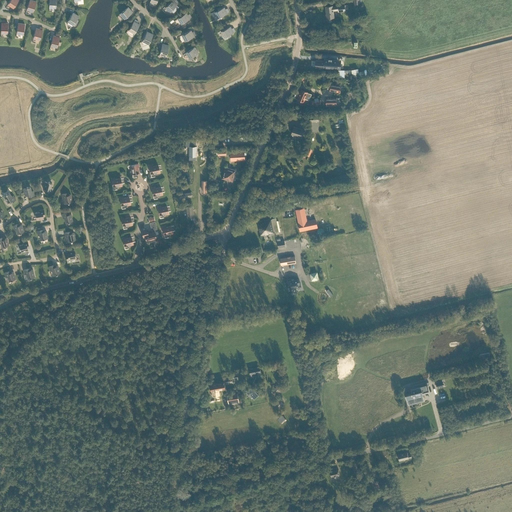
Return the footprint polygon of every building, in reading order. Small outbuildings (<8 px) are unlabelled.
[(10,0),(7,5),(13,9),(18,0),(10,0)] [(32,0),(29,0),(26,10),(33,12),(36,1),(32,0)] [(171,0),(165,8),(170,12),(171,11),(174,13),(178,8),(175,6),(177,4),(178,2),(175,0),(174,0),(174,1),(172,0),(171,0)] [(327,17),(327,18),(328,22),(331,22),(331,18),(334,17),(333,11),(338,10),(338,6),(337,5),(332,6),(326,7),(326,14),(325,15),(326,17),(326,18),(327,17)] [(128,7),(119,14),(124,19),(133,12),(128,7)] [(224,7),(215,13),(218,18),(227,13),(225,9),(224,7)] [(73,12),(67,22),(73,26),(79,16),(73,12)] [(186,13),(177,19),(181,24),(190,18),(187,15),(186,13)] [(134,21),(128,31),(134,34),(139,24),(137,23),(134,21)] [(18,23),(16,34),(23,35),(25,24),(18,23)] [(230,27),(221,32),(224,38),(234,32),(233,32),(232,29),(230,27)] [(36,28),(33,39),(39,40),(42,30),(39,29),(36,28)] [(191,30),(181,36),(184,41),(194,36),(192,32),(191,30)] [(147,31),(142,42),(148,45),(153,34),(147,31)] [(53,36),(50,46),(57,48),(59,37),(55,36),(53,36)] [(162,44),(159,55),(166,56),(169,45),(162,44)] [(195,47),(185,53),(189,59),(199,53),(195,47)] [(316,61),(315,67),(336,69),(336,68),(340,68),(340,62),(337,62),(337,61),(332,60),(332,59),(329,59),(329,60),(324,60),(324,62),(316,61)] [(331,84),(330,91),(340,92),(341,86),(331,84)] [(301,89),(297,99),(304,102),(308,92),(301,89)] [(294,126),(292,133),(302,136),(304,129),(294,126)] [(231,161),(240,160),(245,160),(244,152),(239,153),(230,153),(231,161)] [(131,171),(130,171),(131,175),(139,173),(137,168),(139,167),(138,164),(130,165),(131,171)] [(152,165),(149,166),(150,174),(156,173),(156,174),(159,173),(158,165),(152,167),(152,165)] [(225,167),(221,178),(232,181),(234,174),(233,174),(234,170),(225,167)] [(115,178),(111,179),(112,187),(118,186),(118,187),(122,186),(120,179),(115,180),(115,178)] [(45,182),(43,189),(47,190),(47,192),(51,193),(53,188),(51,188),(52,184),(45,182)] [(30,187),(23,189),(25,196),(29,195),(29,197),(34,196),(33,191),(31,191),(30,187)] [(155,187),(151,188),(153,196),(158,195),(159,196),(162,195),(160,187),(155,189),(155,187)] [(9,193),(3,197),(7,203),(11,201),(12,202),(16,200),(13,196),(12,197),(9,193)] [(66,194),(61,194),(62,199),(64,199),(65,203),(72,202),(71,195),(66,195),(66,194)] [(123,197),(119,198),(121,205),(126,205),(127,206),(130,205),(129,197),(123,198),(123,197)] [(161,206),(157,207),(159,215),(164,214),(165,215),(168,214),(167,207),(161,208),(161,206)] [(296,210),(300,231),(317,227),(315,219),(307,221),(304,208),(296,210)] [(39,212),(35,213),(36,220),(43,219),(43,215),(44,214),(44,210),(39,210),(39,212)] [(66,213),(61,214),(62,219),(64,218),(65,223),(72,221),(71,214),(66,215),(66,213)] [(157,229),(155,222),(154,220),(153,216),(148,218),(152,232),(147,234),(146,229),(141,231),(143,237),(145,237),(146,241),(156,238),(154,232),(155,232),(154,230),(157,229)] [(125,217),(121,218),(122,226),(128,225),(128,226),(132,225),(130,218),(125,219),(125,217)] [(271,219),(258,222),(259,227),(258,227),(260,236),(274,233),(274,232),(271,220),(271,219)] [(17,224),(15,225),(14,222),(12,223),(14,230),(15,230),(17,234),(24,232),(22,224),(17,226),(17,224)] [(165,226),(162,227),(164,235),(169,234),(169,235),(173,234),(171,226),(165,228),(165,226)] [(39,228),(37,229),(37,231),(38,236),(39,235),(40,240),(47,239),(46,231),(42,232),(41,230),(40,230),(39,228)] [(69,232),(64,233),(65,238),(67,237),(68,242),(75,240),(74,233),(69,234),(69,232)] [(125,237),(122,238),(124,246),(129,245),(130,246),(133,245),(131,237),(126,239),(125,237)] [(2,238),(0,238),(0,243),(0,244),(2,248),(9,245),(7,238),(2,240),(2,238)] [(280,239),(277,240),(278,248),(286,246),(285,241),(281,242),(280,239)] [(23,244),(19,245),(21,253),(28,251),(27,246),(29,246),(27,241),(23,243),(23,244)] [(68,256),(66,256),(67,261),(67,263),(75,261),(74,258),(75,258),(75,255),(76,255),(75,254),(74,250),(67,252),(68,256)] [(295,256),(280,258),(281,265),(296,263),(295,256)] [(53,265),(48,267),(50,272),(51,271),(53,275),(60,273),(63,272),(61,265),(58,266),(53,267),(53,265)] [(28,269),(23,270),(24,275),(26,274),(27,279),(34,277),(33,270),(28,271),(28,269)] [(8,272),(4,273),(5,278),(7,277),(8,281),(15,279),(13,272),(9,273),(8,272)] [(310,277),(311,281),(319,279),(317,272),(310,273),(310,277)] [(292,281),(286,282),(287,287),(288,290),(289,295),(296,293),(294,288),(301,286),(299,279),(294,280),(294,279),(291,280),(292,281)] [(259,367),(249,369),(250,374),(256,373),(256,377),(260,376),(260,372),(259,367)] [(224,382),(223,382),(210,384),(211,391),(226,389),(224,383),(224,382)] [(412,393),(406,395),(408,404),(409,404),(408,402),(418,400),(418,401),(424,400),(422,393),(424,393),(423,391),(427,390),(428,392),(426,383),(410,387),(412,393)] [(277,385),(272,390),(277,395),(282,390),(277,385)] [(250,388),(246,393),(249,395),(249,394),(254,399),(259,395),(254,390),(253,391),(250,388)] [(228,394),(229,401),(235,400),(236,402),(239,402),(238,393),(228,394)] [(280,400),(275,405),(280,409),(284,404),(280,400)] [(282,415),(277,419),(282,424),(286,419),(282,415)] [(329,469),(332,479),(337,477),(337,475),(339,474),(338,469),(337,470),(337,468),(329,469)] [(379,481),(371,482),(372,489),(380,488),(379,481)]
